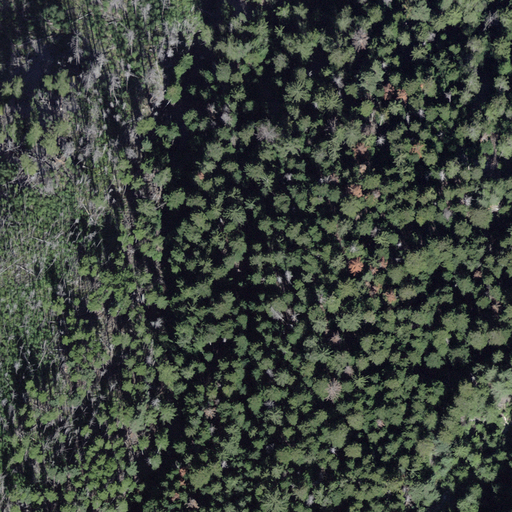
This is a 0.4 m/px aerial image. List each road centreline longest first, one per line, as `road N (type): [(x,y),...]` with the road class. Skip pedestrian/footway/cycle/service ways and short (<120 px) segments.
road 1 (motorway): [(457,0),(137,511)]
road 2 (motorway): [(222,511),(307,391),(511,61)]
